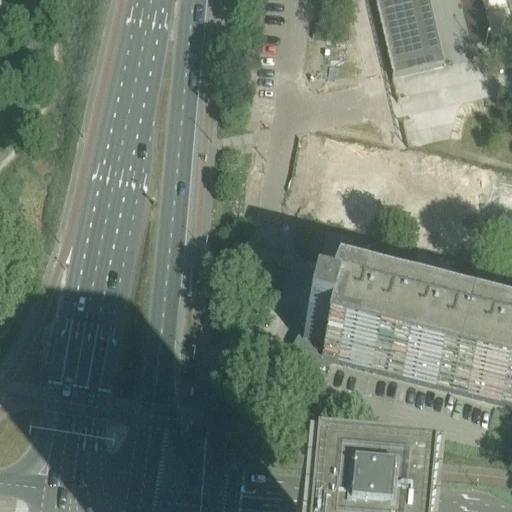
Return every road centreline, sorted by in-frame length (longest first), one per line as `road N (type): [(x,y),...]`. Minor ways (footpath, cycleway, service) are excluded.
road 1 (secondary): [(144,500),(192,0)]
road 2 (secondary): [(148,0),(56,492)]
road 3 (residential): [(511,328),(299,276),(278,269),(265,252)]
road 4 (unclassified): [(284,131),(300,0)]
road 5 (unclassified): [(284,131),(265,252)]
